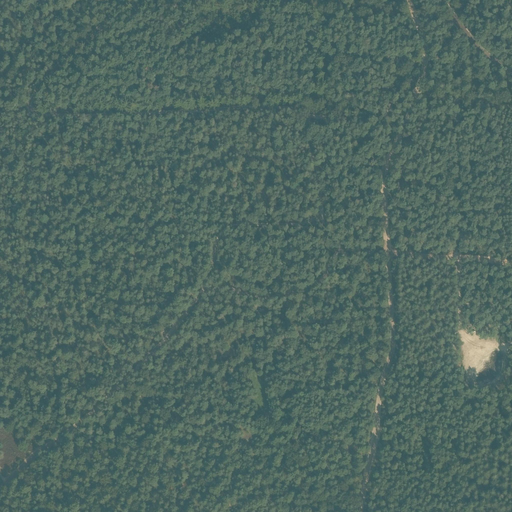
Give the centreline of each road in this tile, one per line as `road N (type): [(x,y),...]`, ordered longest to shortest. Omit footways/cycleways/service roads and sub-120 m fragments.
road 1 (track): [(511,341),(458,330),(452,254),(327,246),(304,112),(217,106),(0,113)]
road 2 (track): [(359,511),(390,338),(383,163),(417,96),(422,49),(409,0)]
road 3 (track): [(0,491),(163,343),(206,288),(224,232),(323,221)]
road 4 (track): [(304,112),(383,118),(402,95),(511,108)]
